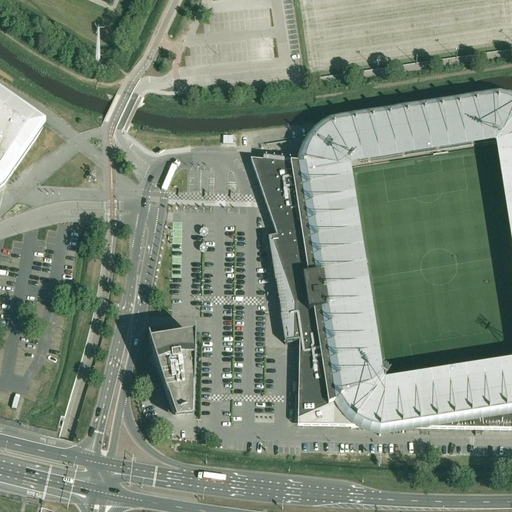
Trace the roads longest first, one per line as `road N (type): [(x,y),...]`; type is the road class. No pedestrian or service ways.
road 1 (unclassified): [(160,174),(145,194),(90,462)]
road 2 (primary): [(511,503),(224,484)]
road 3 (unclassified): [(120,404),(161,218),(160,174)]
road 4 (primary): [(224,484),(158,457),(134,434),(120,404)]
